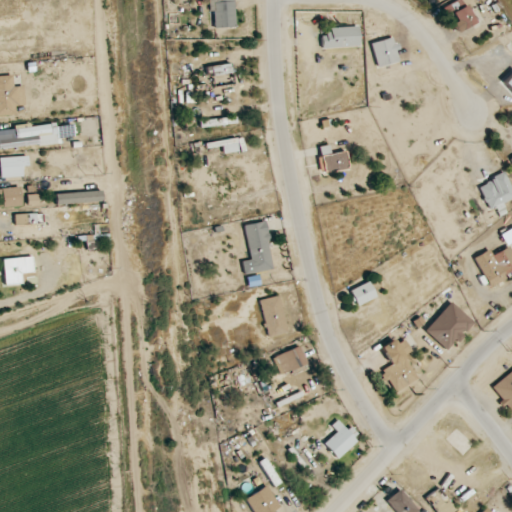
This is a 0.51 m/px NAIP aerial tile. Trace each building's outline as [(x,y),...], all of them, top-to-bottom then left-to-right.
[(213,28),(234,27),(233,0),(209,0),(208,0),(208,11),(212,10),(213,28)] [(474,23),(466,5),(451,12),(456,22),(451,24),(456,32),(474,23)] [(320,48),(358,47),(357,27),(328,28),(328,36),(320,36),(320,48)] [(371,43),(376,67),(399,62),(394,38),(371,43)] [(511,93),(511,72),(502,84),(511,93)] [(23,87),(12,87),(12,76),(0,76),(0,116),(15,116),(15,107),(24,106),(23,87)] [(0,129),(0,148),(57,143),(55,123),(0,129)] [(241,150),(238,137),(204,144),(205,149),(220,146),(222,154),(241,150)] [(317,148),(324,174),(348,168),(344,151),(330,155),(327,145),(317,148)] [(28,157),(0,157),(0,177),(23,177),(22,167),(28,166),(28,157)] [(476,186),(488,210),(498,205),(498,206),(511,199),(511,189),(504,173),(476,186)] [(3,207),(22,206),(20,186),(1,188),(3,207)] [(55,204),(101,203),(101,192),(55,193),(55,204)] [(46,231),(45,223),(28,224),(27,213),(14,214),(15,232),(46,231)] [(244,225),(248,260),(241,261),(242,274),(272,271),(265,222),(244,225)] [(488,288),(511,275),(511,253),(508,246),(492,255),(489,250),(473,258),(488,288)] [(21,284),(21,273),(33,272),(32,257),(3,258),(4,284),(21,284)] [(353,306),(375,298),(369,282),(347,291),(353,306)] [(267,337),(287,332),(278,296),(258,300),(267,337)] [(445,351),(472,323),(450,302),(424,331),(445,351)] [(417,379),(403,356),(411,352),(404,340),(396,344),(393,339),(379,348),(390,366),(379,373),(392,394),(417,379)] [(283,374),(306,363),(298,345),(275,355),(283,374)] [(504,403),(511,412),(511,369),(491,388),(504,403)] [(356,442),(341,427),(323,443),(337,459),(356,442)] [(253,511),(270,511),(280,506),(265,484),(244,498),(253,511)] [(434,511),(455,511),(441,487),(426,497),(434,511)] [(385,501),(394,511),(415,511),(418,510),(399,489),(385,501)]
